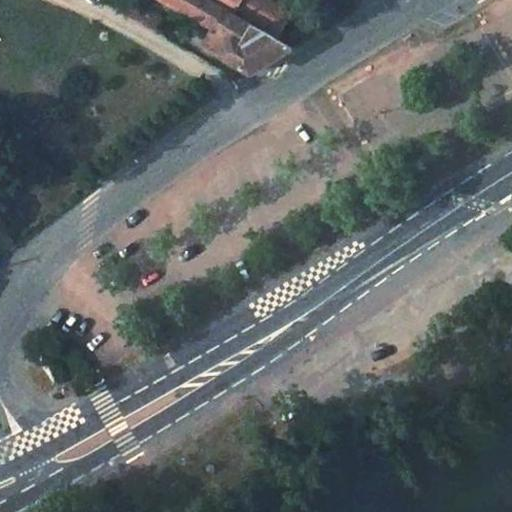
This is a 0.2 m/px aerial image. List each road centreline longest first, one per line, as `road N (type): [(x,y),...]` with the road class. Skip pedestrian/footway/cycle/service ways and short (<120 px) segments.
road 1 (primary): [(511,175),(32,476)]
road 2 (residential): [(420,0),(167,176),(29,296),(0,341)]
